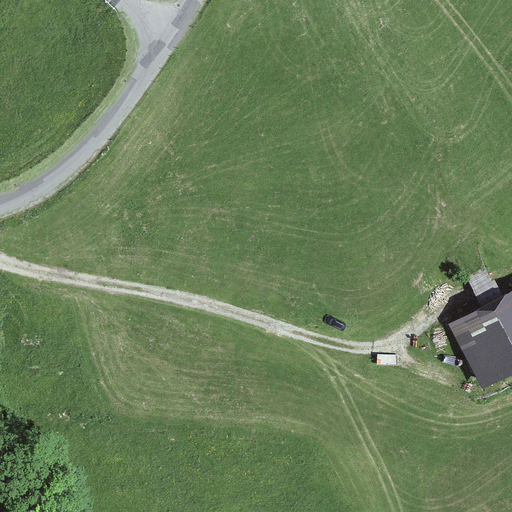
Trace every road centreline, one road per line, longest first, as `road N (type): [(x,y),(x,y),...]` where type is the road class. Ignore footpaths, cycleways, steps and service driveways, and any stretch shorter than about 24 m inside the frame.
road 1 (track): [(0,262),(190,301),(354,349),(388,347),(424,324)]
road 2 (unclassified): [(0,204),(63,168),(165,42)]
